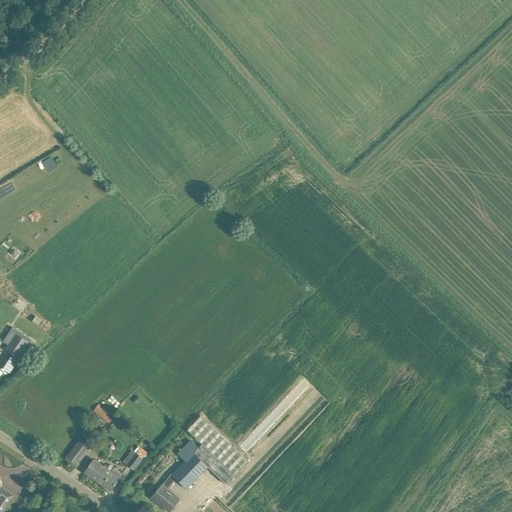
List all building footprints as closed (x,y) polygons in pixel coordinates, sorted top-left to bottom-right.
[(18,357),(27,342),(16,335),(6,349),(18,357)] [(3,368),(10,372),(17,361),(9,357),(3,368)] [(94,409),(99,413),(110,420),(114,414),(99,403),(94,409)] [(202,416),(188,430),(203,444),(199,448),(193,454),(207,468),(211,470),(225,484),(226,483),(248,461),(202,416)] [(80,439),(66,458),(76,465),(91,447),(80,439)] [(185,461),(173,474),(177,479),(186,488),(207,468),(193,454),(199,448),(191,440),(178,454),(185,461)] [(137,454),(131,450),(123,461),(127,464),(134,469),(134,470),(143,459),(150,455),(141,449),(137,454)] [(110,472),(94,460),(84,473),(110,491),(119,478),(122,474),(113,468),(110,472)] [(171,473),(152,498),(169,511),(179,499),(168,490),(177,479),(173,474),(171,473)] [(0,511),(2,511),(12,497),(13,497),(13,496),(12,495),(1,488),(1,487),(0,486),(0,511)]
